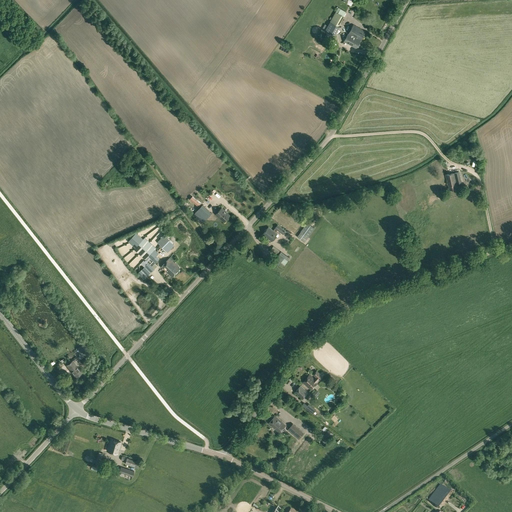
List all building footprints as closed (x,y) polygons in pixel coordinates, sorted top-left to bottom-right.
[(330,22),(338,26),(344,16),(336,11),(330,22)] [(338,26),(330,22),(330,21),(324,31),(334,37),(340,27),(338,26)] [(349,33),(361,40),(365,31),(353,25),(349,33)] [(361,40),(349,33),(344,41),(356,48),(361,40)] [(459,172),(454,173),(445,175),(447,186),(448,186),(449,190),(458,188),(457,184),(462,183),(459,172)] [(195,212),(196,213),(195,215),(200,220),(202,218),(205,221),(212,213),(203,204),(195,212)] [(222,207),(216,214),(224,222),(230,215),(222,207)] [(315,228),(307,222),(297,236),(305,242),(315,228)] [(276,232),(277,230),(283,234),(286,230),(278,224),(275,228),(273,230),(269,227),(266,229),(264,231),(265,232),(263,234),(271,241),(277,233),(276,232)] [(128,241),(135,248),(134,250),(144,259),(147,256),(153,249),(155,247),(144,238),(142,240),(135,233),(128,241)] [(174,245),(166,236),(164,235),(157,242),(159,243),(167,252),(174,245)] [(277,257),(273,261),(279,265),(286,255),(281,251),(273,246),(270,250),(275,254),(275,255),(277,257)] [(147,256),(150,258),(155,262),(155,263),(159,259),(155,256),(158,253),(153,249),(147,256)] [(143,263),(145,265),(145,266),(151,272),(154,269),(157,266),(154,264),(155,262),(150,258),(149,260),(147,259),(143,263)] [(169,258),(161,267),(172,277),(180,268),(169,258)] [(145,267),(141,270),(138,273),(144,279),(150,273),(145,267)] [(78,352),(80,355),(88,349),(86,345),(78,352)] [(73,360),(66,365),(76,377),(82,372),(73,360)] [(318,382),(319,380),(323,376),(317,370),(313,375),(315,377),(314,379),(309,375),(303,382),(311,389),(318,382)] [(302,399),(308,392),(300,386),(295,392),(302,399)] [(311,395),(315,398),(319,393),(315,390),(311,395)] [(305,408),(313,414),(316,409),(309,404),(305,408)] [(275,416),(269,423),(279,432),(285,425),(275,416)] [(287,431),(298,440),(304,433),(293,424),(287,431)] [(329,430),(321,439),(325,443),(333,434),(329,430)] [(110,439),(106,450),(117,454),(121,442),(110,439)] [(102,466),(103,464),(114,467),(115,462),(105,458),(105,459),(101,458),(102,453),(99,452),(95,464),(102,466)] [(125,461),(125,463),(134,467),(136,461),(127,457),(122,456),(121,460),(125,461)] [(121,467),(119,472),(132,476),(134,471),(121,467)] [(453,494),(440,484),(428,500),(441,509),(453,494)]
